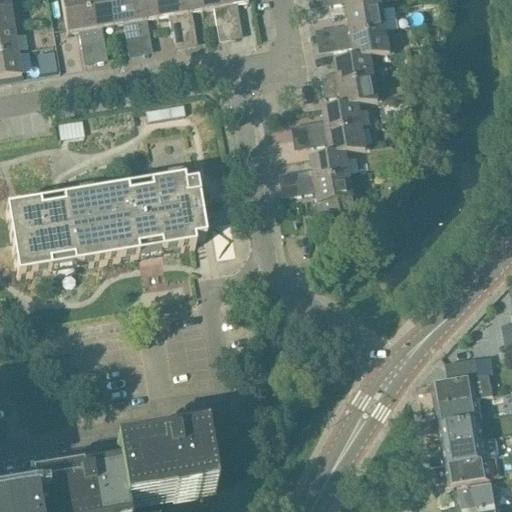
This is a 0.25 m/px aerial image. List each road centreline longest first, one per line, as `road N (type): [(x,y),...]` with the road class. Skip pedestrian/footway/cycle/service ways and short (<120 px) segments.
road 1 (residential): [(268,266),(211,298),(225,396),(214,421),(0,463)]
road 2 (residential): [(0,109),(230,72)]
road 3 (residential): [(268,266),(230,72)]
road 4 (residential): [(511,255),(392,376)]
road 5 (residential): [(392,376),(278,283),(268,266)]
road 6 (residential): [(312,511),(392,376)]
